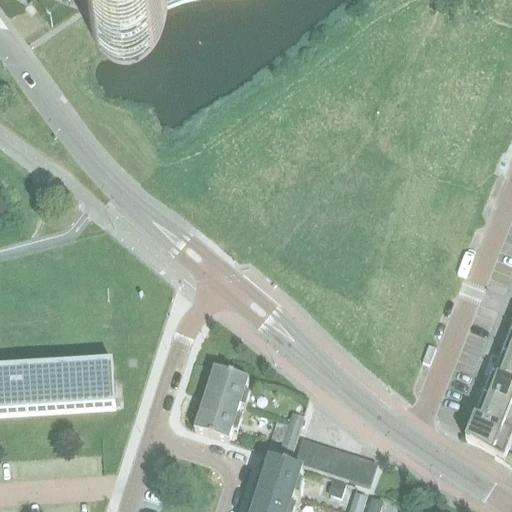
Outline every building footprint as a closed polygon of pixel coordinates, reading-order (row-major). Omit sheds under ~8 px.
[(125,63),(130,63),(136,61),(141,58),(146,54),(151,50),(157,40),(162,30),(165,19),(167,8),(183,2),(190,0),(84,0),(85,4),(86,13),(87,22),(89,31),(93,40),(98,48),(101,52),(105,56),(109,59),(114,61),(119,63),(125,63)] [(511,362),(511,337),(510,337),(510,339),(507,338),(503,349),(505,350),(502,358),(511,362)] [(511,362),(502,358),(502,360),(499,359),(494,370),(497,371),(495,377),(492,376),(491,378),(511,386),(511,362)] [(0,511),(0,417),(116,410),(113,366),(0,372),(0,511)] [(205,402),(240,414),(250,383),(215,372),(205,402)] [(511,386),(491,378),(491,380),(488,379),(484,391),(486,392),(483,400),(511,411),(511,386)] [(511,435),(511,411),(483,400),(482,401),(480,400),(475,412),(478,413),(475,421),(511,435)] [(230,445),(240,414),(205,402),(195,434),(230,445)] [(290,426),(301,429),(304,420),(293,416),(290,426)] [(511,458),(508,457),(511,446),(511,435),(475,421),(471,429),(469,428),(464,440),(467,441),(466,443),(511,471),(511,458)] [(287,435),(298,439),(301,429),(290,426),(287,435)] [(284,445),(295,448),(298,439),(287,435),(284,445)] [(306,470),(314,446),(303,443),(295,466),(306,470)] [(281,455),(292,458),(295,448),(284,445),(281,455)] [(317,473),(324,450),(314,446),(306,470),(317,473)] [(327,477),(335,453),(324,450),(317,473),(327,477)] [(337,480),(345,456),(335,453),(327,477),(337,480)] [(348,483),(356,460),(345,456),(337,480),(348,483)] [(358,487),(366,463),(356,460),(348,483),(358,487)] [(253,511),(291,511),(304,474),(269,463),(253,511)] [(366,463),(358,487),(369,490),(377,467),(366,463)] [(353,503),(365,506),(368,497),(356,494),(353,503)] [(370,508),(382,511),(384,503),(373,499),(370,508)] [(351,511),(352,511),(362,511),(365,506),(353,503),(351,511)]
